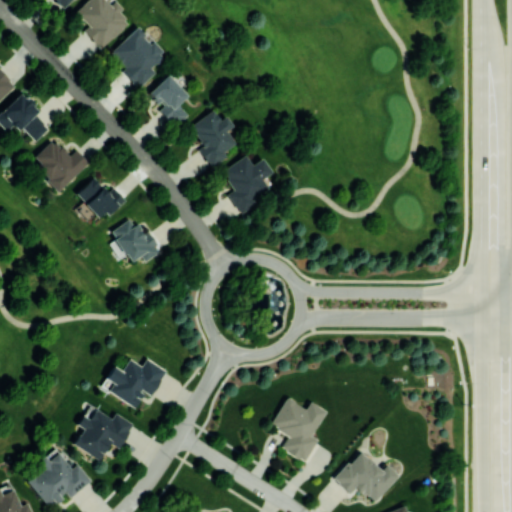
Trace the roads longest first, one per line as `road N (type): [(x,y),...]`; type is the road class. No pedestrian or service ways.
road 1 (residential): [(0,5),(155,170),(226,265)]
road 2 (secondary): [(481,0),(480,318)]
road 3 (residential): [(226,265),(205,303),(215,335),(243,353),(277,347),(298,321),(291,277),(266,259),(226,265)]
road 4 (residential): [(511,292),(327,292),(291,277)]
road 5 (residential): [(293,331),(325,318),(511,318)]
road 6 (residential): [(223,343),(153,475),(121,511)]
road 7 (secondary): [(480,318),(482,511)]
road 8 (residential): [(178,433),(301,511)]
